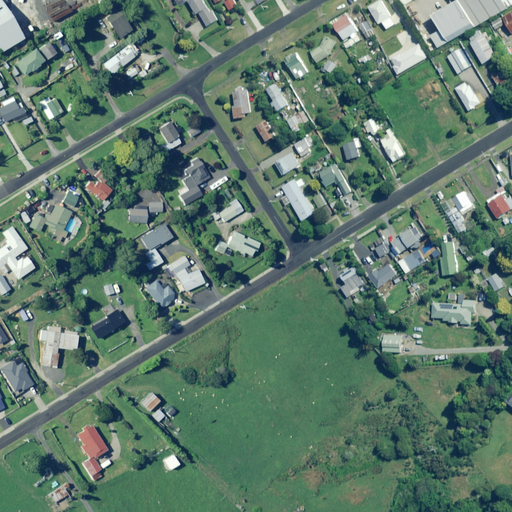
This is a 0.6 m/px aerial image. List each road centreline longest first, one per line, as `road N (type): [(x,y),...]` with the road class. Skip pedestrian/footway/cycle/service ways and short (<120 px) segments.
road 1 (residential): [(0,444),(300,259)]
road 2 (residential): [(300,259),(511,129)]
road 3 (residential): [(188,81),(0,191)]
road 4 (residential): [(188,81),(300,259)]
road 5 (residential): [(321,0),(188,81)]
